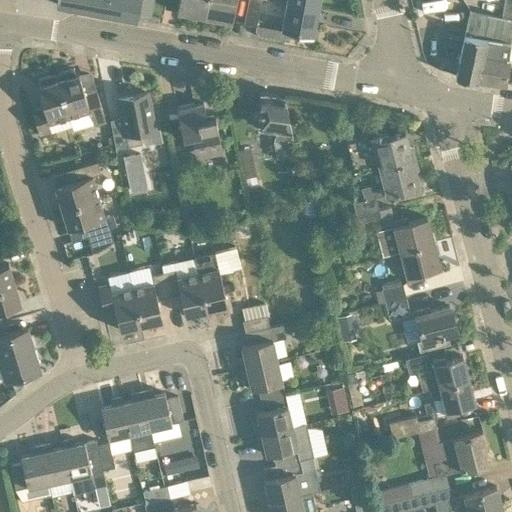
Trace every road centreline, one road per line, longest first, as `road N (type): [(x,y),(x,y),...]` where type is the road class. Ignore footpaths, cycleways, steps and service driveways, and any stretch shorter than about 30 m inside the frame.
road 1 (residential): [(405,95),(3,25)]
road 2 (residential): [(79,375),(0,95)]
road 3 (residential): [(511,374),(439,100)]
road 4 (residential): [(79,375),(189,352),(226,511)]
